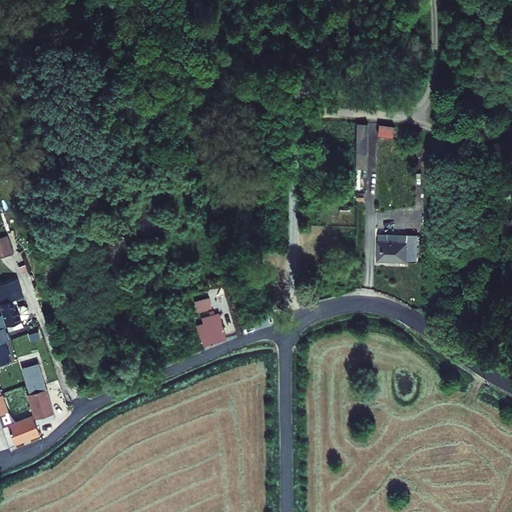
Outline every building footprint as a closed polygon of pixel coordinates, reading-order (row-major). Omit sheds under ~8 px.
[(358,112),(358,142),(370,142),(370,112),(358,112)] [(379,123),(378,134),(394,135),(395,124),(379,123)] [(377,231),(377,258),(412,258),(412,231),(377,231)] [(0,236),(0,255),(13,252),(7,234),(0,236)] [(20,304),(14,285),(0,289),(0,291),(12,329),(18,327),(14,313),(12,314),(10,307),(20,304)] [(4,332),(12,329),(0,291),(0,322),(3,333),(4,333),(4,332)] [(194,300),(197,311),(211,306),(208,296),(194,300)] [(224,305),(218,306),(219,311),(212,313),(214,320),(207,322),(212,340),(236,333),(229,308),(226,309),(224,305)] [(39,328),(9,339),(17,359),(47,348),(39,328)] [(35,372),(26,374),(41,420),(42,425),(50,423),(35,372)] [(41,420),(26,374),(19,376),(27,400),(25,401),(31,423),(41,420)] [(27,422),(14,427),(20,446),(34,441),(27,422)] [(14,427),(8,429),(15,448),(20,446),(14,427)]
